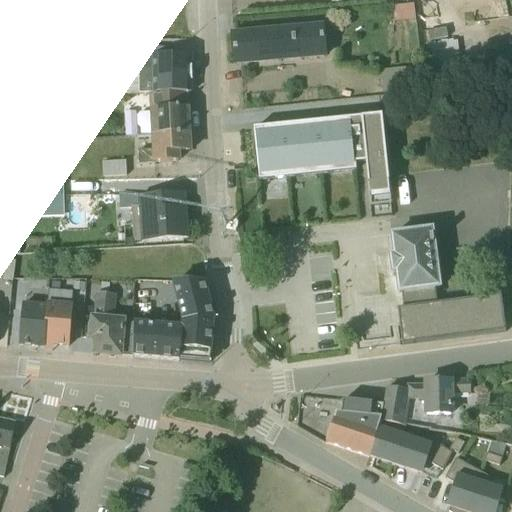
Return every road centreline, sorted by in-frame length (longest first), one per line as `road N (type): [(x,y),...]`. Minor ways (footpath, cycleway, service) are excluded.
road 1 (residential): [(208,0),(220,270),(236,388)]
road 2 (residential): [(236,388),(511,357)]
road 3 (residential): [(236,388),(0,370)]
road 4 (residential): [(403,511),(263,431),(236,388)]
